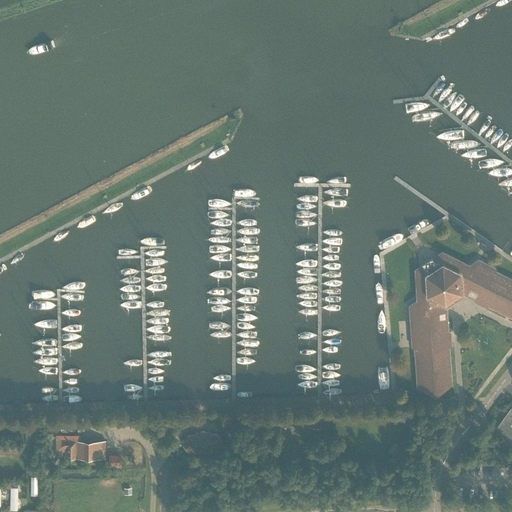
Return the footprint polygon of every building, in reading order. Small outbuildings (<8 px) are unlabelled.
[(511,318),(511,279),(496,271),(495,268),(478,260),(463,270),(442,260),(435,265),(433,263),(430,266),(430,268),(422,273),(424,296),(409,306),(412,347),(414,349),(417,386),(435,395),(452,384),(449,347),(452,345),(451,332),(448,331),(447,308),(453,304),(454,305),(457,303),(460,301),(459,300),(466,295),(475,300),(475,303),(486,308),(488,306),(511,318)] [(511,416),(509,414),(498,427),(509,436),(511,438),(511,416)] [(218,451),(222,443),(217,434),(210,434),(209,432),(196,432),(194,435),(187,435),(183,443),(188,452),(218,451)] [(57,448),(65,448),(65,457),(105,458),(105,441),(71,440),(71,435),(57,435),(57,448)] [(0,506),(0,511),(13,511),(15,511),(16,488),(8,488),(8,506),(0,506)]
